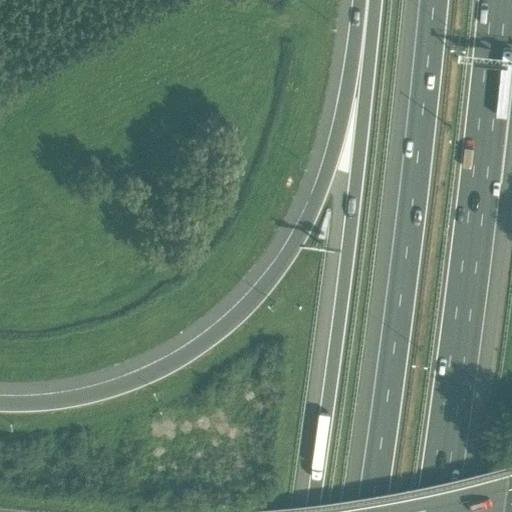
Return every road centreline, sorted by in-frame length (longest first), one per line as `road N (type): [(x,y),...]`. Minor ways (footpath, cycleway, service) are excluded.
road 1 (motorway): [(364,0),(316,198),(244,307),(142,382),(59,402),(0,405)]
road 2 (motorway): [(433,0),(369,511)]
road 3 (motorway): [(434,511),(496,0)]
road 4 (motorway): [(368,0),(311,511)]
